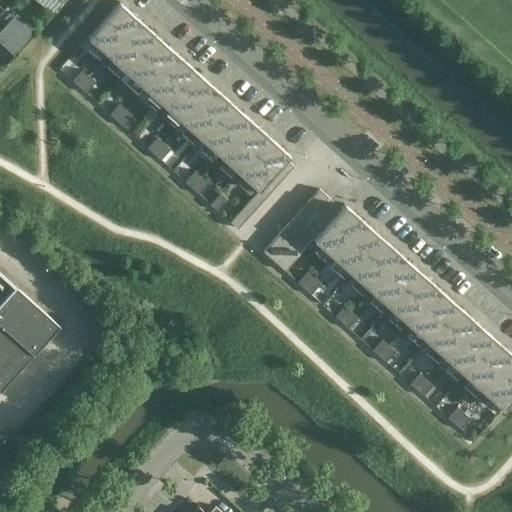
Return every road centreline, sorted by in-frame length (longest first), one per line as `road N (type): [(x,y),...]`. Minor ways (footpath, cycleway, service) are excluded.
road 1 (residential): [(192,0),(511,283)]
road 2 (residential): [(113,511),(175,441),(198,431),(223,437),(306,511)]
